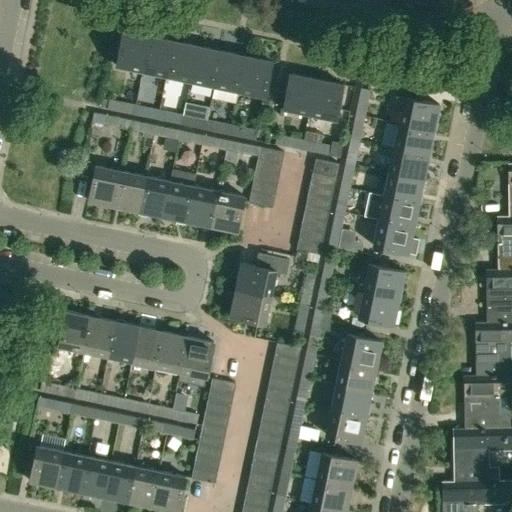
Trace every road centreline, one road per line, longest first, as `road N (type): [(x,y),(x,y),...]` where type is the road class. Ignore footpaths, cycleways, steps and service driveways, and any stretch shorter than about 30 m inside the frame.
road 1 (residential): [(401,511),(499,19)]
road 2 (residential): [(0,268),(187,304),(196,259),(0,220)]
